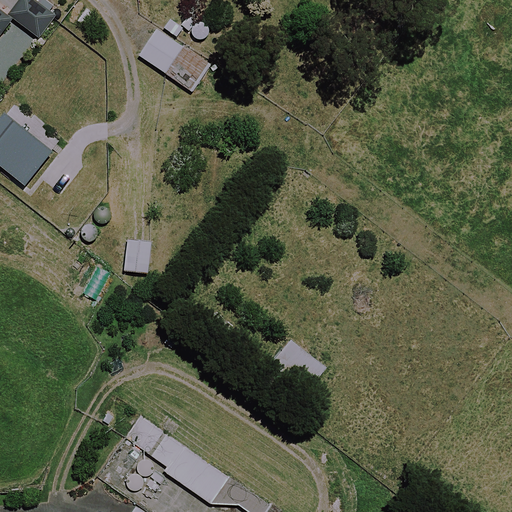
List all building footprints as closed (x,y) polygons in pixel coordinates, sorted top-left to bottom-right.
[(55,18),(29,0),(22,0),(9,20),(39,41),(55,18)] [(0,36),(11,23),(0,14),(0,36)] [(184,51),(156,32),(138,58),(192,95),(219,56),(193,38),(184,51)] [(56,153),(6,114),(0,121),(0,163),(29,186),(56,153)] [(129,185),(98,181),(91,239),(122,242),(129,185)] [(169,246),(126,241),(123,274),(166,278),(169,246)] [(267,511),(270,508),(140,419),(125,441),(166,469),(163,473),(210,506),(239,509),(242,511),(267,511)]
